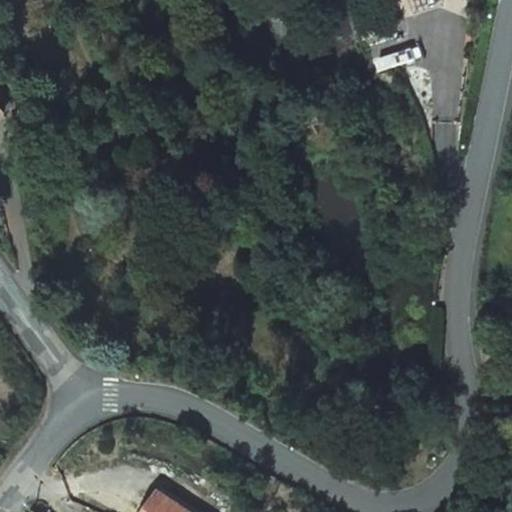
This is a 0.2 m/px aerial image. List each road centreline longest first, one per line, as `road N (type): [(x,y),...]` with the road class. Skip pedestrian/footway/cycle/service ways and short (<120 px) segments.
road 1 (residential): [(83,403),(112,395),(173,403),(360,503),(400,507),(441,487),(460,457),(468,416),(461,246),(511,0)]
road 2 (residential): [(83,403),(0,282)]
road 3 (residential): [(0,503),(83,403)]
